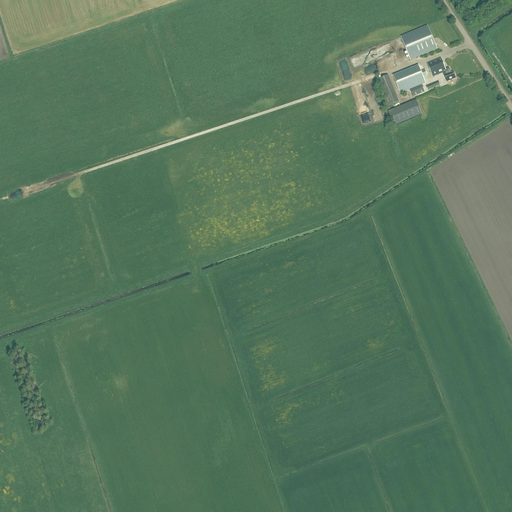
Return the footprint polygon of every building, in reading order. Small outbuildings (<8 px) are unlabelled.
[(438,49),(428,26),(401,37),(411,61),(438,49)] [(446,70),(441,59),(427,64),(433,77),(443,73),(444,77),(445,76),(447,82),(456,79),(453,72),(451,73),(449,69),(446,70)] [(342,69),(345,77),(352,75),(349,66),(342,69)] [(400,94),(410,90),(422,85),(426,84),(423,78),(428,76),(425,70),(421,72),(419,66),(403,72),(403,71),(399,72),(400,74),(393,76),(400,94)] [(399,103),(388,77),(377,81),(388,108),(399,103)] [(441,85),(439,82),(427,87),(428,90),(441,85)] [(422,85),(410,90),(413,97),(425,92),(422,85)] [(422,115),(416,101),(388,112),(394,127),(422,115)]
